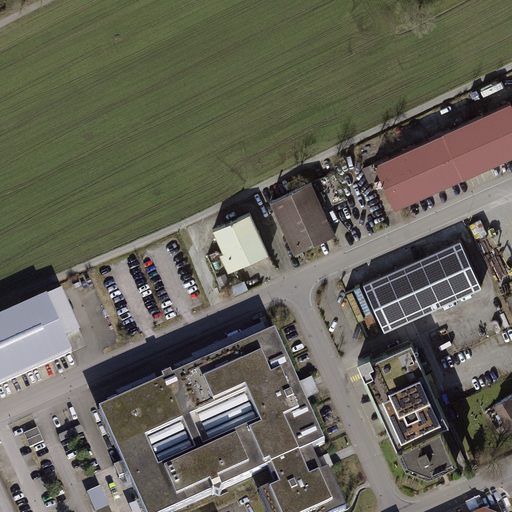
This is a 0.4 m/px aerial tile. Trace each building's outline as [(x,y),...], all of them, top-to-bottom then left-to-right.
[(511,109),(509,104),(381,161),(401,205),(511,156),(511,109)] [(315,182),(275,200),(298,251),(338,234),(315,182)] [(254,211),(217,227),(234,269),(272,253),(254,211)] [(460,240),(364,283),(385,329),(481,286),(460,240)] [(60,291),(0,317),(0,386),(85,348),(60,291)] [(282,330),(106,409),(152,511),(182,511),(277,470),(286,488),(270,496),(277,511),(346,511),(357,507),(339,467),(330,470),(321,450),(334,445),(282,330)] [(361,365),(397,448),(449,426),(413,342),(361,365)] [(511,396),(492,409),(507,434),(511,431),(511,396)] [(32,446),(46,440),(40,426),(26,432),(32,446)] [(397,448),(407,471),(429,478),(465,463),(449,426),(397,448)] [(90,489),(99,511),(114,511),(104,484),(90,489)]
